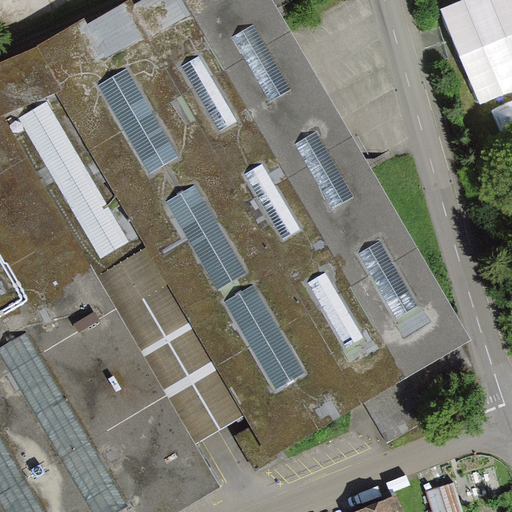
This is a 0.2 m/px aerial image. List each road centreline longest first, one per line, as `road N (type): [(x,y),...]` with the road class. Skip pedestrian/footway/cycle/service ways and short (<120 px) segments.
road 1 (tertiary): [(511,415),(391,0)]
road 2 (residential): [(511,420),(259,511)]
